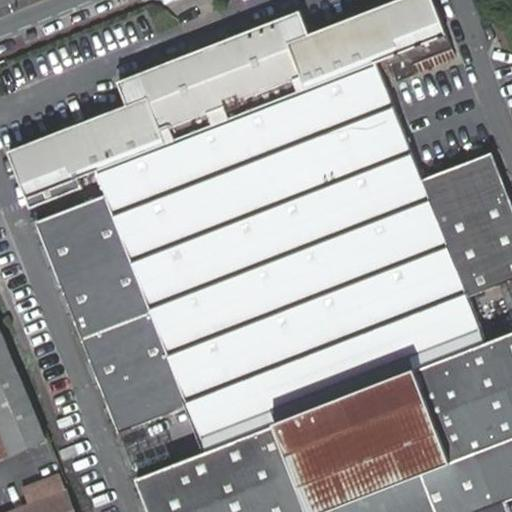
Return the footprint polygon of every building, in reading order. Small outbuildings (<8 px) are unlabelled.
[(27,198),(98,171),(381,63),(389,60),(397,84),(415,78),(412,68),(452,52),(431,0),(405,0),(310,36),(301,14),(117,84),(125,107),(9,151),(27,198)] [(381,63),(98,171),(108,195),(189,407),(470,297),(425,180),(381,63)] [(470,299),(473,298),(511,283),(511,198),(494,155),(425,180),(470,297),(470,299)] [(120,437),(189,410),(190,409),(189,407),(108,195),(37,222),(120,437)] [(204,454),(489,343),(473,298),(470,299),(470,297),(189,407),(190,409),(189,410),(204,454)] [(0,457),(45,439),(0,331),(0,457)] [(511,334),(489,343),(204,454),(138,480),(150,511),(511,511),(511,506),(510,501),(511,500),(511,334)] [(31,505),(43,500),(40,494),(65,484),(60,472),(23,487),(31,505)] [(76,511),(65,484),(40,494),(43,500),(31,505),(21,509),(19,503),(9,507),(11,511),(76,511)]
